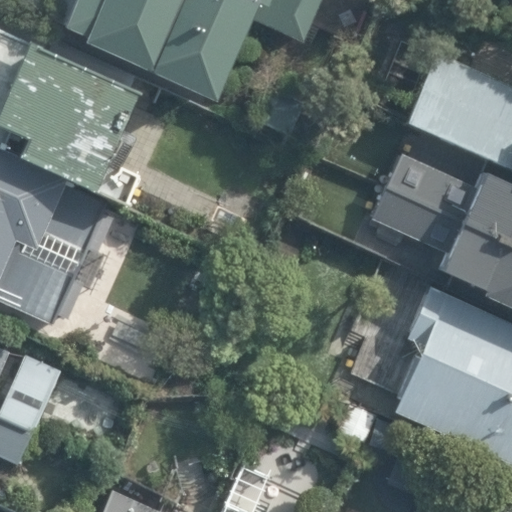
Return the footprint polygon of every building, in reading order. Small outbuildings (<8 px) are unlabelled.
[(60,0),(47,29),(205,103),(247,8),(305,35),(319,0),(60,0)] [(120,91),(0,39),(0,151),(79,185),(120,91)] [(511,78),(435,45),(405,114),(511,160),(511,78)] [(476,180),(404,148),(375,212),(447,244),(436,267),(480,286),(477,295),(511,310),(511,181),(481,168),(476,180)] [(62,184),(0,159),(0,261),(10,236),(36,248),(62,184)] [(235,210),(149,171),(134,204),(220,243),(235,210)] [(511,327),(450,300),(402,408),(511,456),(511,327)] [(93,330),(78,365),(131,389),(146,354),(93,330)] [(0,392),(20,345),(0,337),(0,392)] [(345,459),(349,461),(361,463),(366,462),(371,461),(375,459),(380,456),(383,452),(386,448),(389,443),(390,438),(391,433),(390,428),(389,423),(387,418),(385,414),(381,410),(377,407),(373,404),(368,402),(363,402),(357,402),(352,402),(348,404),(343,407),(339,410),(336,414),(333,418),(331,423),(330,428),(329,433),(330,438),(331,443),(334,448),(337,452),(340,456),(345,459)] [(171,511),(184,483),(119,454),(91,511),(171,511)]
